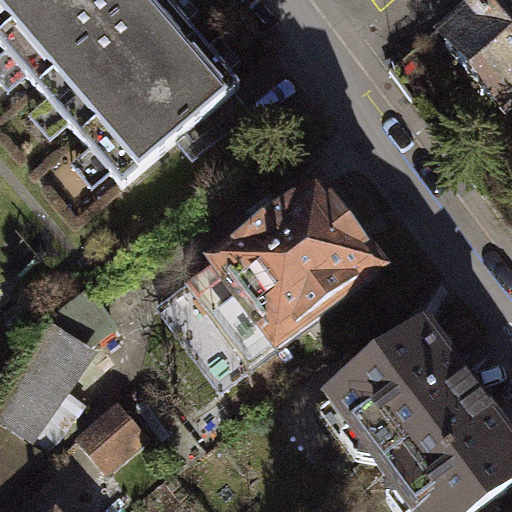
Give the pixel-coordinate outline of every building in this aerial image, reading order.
[(0,0),(0,47),(123,191),(241,89),(164,0),(0,0)] [(511,0),(499,0),(446,47),(504,113),(511,105),(511,0)] [(511,105),(504,113),(475,137),(507,178),(511,173),(511,105)] [(203,313),(179,331),(226,394),(382,277),(319,194),(188,292),(203,313)] [(114,333),(87,295),(53,320),(0,403),(0,429),(45,460),(68,432),(117,366),(100,344),(114,333)] [(354,436),(363,448),(361,465),(354,471),(368,488),(384,476),(478,405),(424,335),(321,413),(344,443),(354,436)] [(208,454),(152,383),(123,406),(179,477),(208,454)] [(384,476),(390,485),(389,502),(398,504),(391,509),(393,511),(484,511),(511,491),(511,449),(478,405),(384,476)] [(121,413),(81,448),(102,471),(142,436),(121,413)] [(0,473),(26,451),(0,434),(0,473)]
